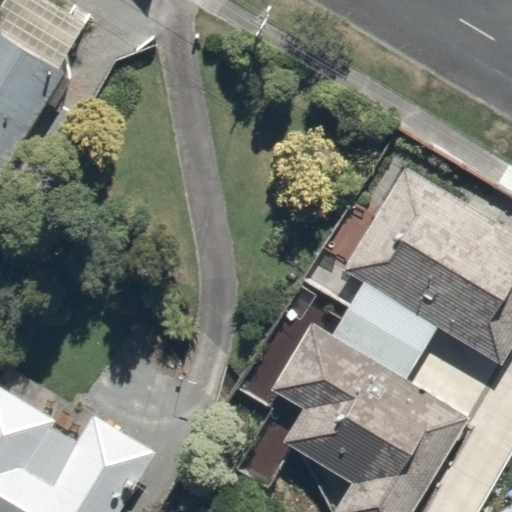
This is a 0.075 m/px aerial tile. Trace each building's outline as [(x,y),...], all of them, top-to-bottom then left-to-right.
[(0,18),(0,170),(66,57),(0,18)] [(511,227),(403,163),(340,269),(357,279),(440,328),(503,365),(511,350),(511,227)] [(357,279),(324,336),(306,325),(265,394),(293,410),(271,449),(340,490),(327,511),(328,511),(403,511),(460,416),(407,385),(440,328),(357,279)] [(119,511),(155,452),(93,415),(76,444),(51,429),(57,418),(0,385),(0,511),(119,511)] [(226,511),(194,490),(179,511),(226,511)] [(511,511),(511,503),(497,511),(511,511)]
